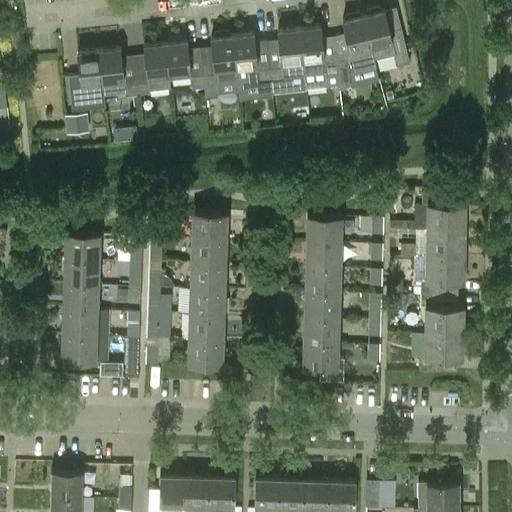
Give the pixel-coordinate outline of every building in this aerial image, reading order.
[(363,13),(371,45),(392,40),(384,8),(363,13)] [(345,17),(342,18),(345,31),(350,50),(348,58),(350,71),(375,65),(374,58),(371,45),(363,13),(360,14),(360,12),(357,10),(346,12),(344,15),(345,17)] [(320,23),(298,26),(303,71),(321,69),(325,69),(324,60),(324,56),(323,48),(320,23)] [(303,71),(298,26),(277,28),(281,61),(282,61),(283,73),(303,71)] [(213,58),(201,59),(202,73),(204,86),(205,86),(206,93),(216,92),(217,92),(216,82),(237,79),(236,69),(235,66),(232,33),(229,33),(229,31),(226,29),(215,30),(213,33),(213,35),(210,35),(211,44),(213,58)] [(257,64),(253,31),(232,33),(235,66),(257,64)] [(167,38),(168,40),(165,40),(169,73),(190,71),(186,38),(183,38),(183,36),(180,34),(169,35),(167,38)] [(169,73),(165,40),(143,42),(147,76),(147,79),(136,81),(137,93),(149,92),(149,88),(170,86),(169,73)] [(395,56),(407,53),(404,41),(392,44),(395,56)] [(120,45),(98,47),(102,80),(103,80),(104,93),(118,91),(119,95),(125,94),(124,82),(123,78),(121,54),(120,45)] [(79,72),(68,73),(69,88),(70,100),(71,108),(84,107),(83,95),(103,93),(104,93),(103,80),(102,80),(98,47),(77,50),(79,72)] [(350,79),(348,58),(336,59),(337,71),(339,88),(344,88),(350,79)] [(337,71),(336,59),(324,60),(325,69),(325,73),(337,71)] [(270,79),(283,77),(281,65),(269,66),(270,79)] [(270,79),(269,66),(257,68),(258,80),(270,79)] [(202,73),(190,75),(191,87),(204,86),(202,73)] [(136,81),(124,82),(125,94),(137,93),(136,81)] [(64,111),(66,130),(89,128),(87,108),(64,111)] [(426,202),(426,228),(464,228),(464,202),(458,202),(458,190),(421,189),(421,202),(426,202)] [(226,236),(226,210),(191,209),(191,235),(226,236)] [(340,239),(341,213),(306,212),(305,238),(340,239)] [(371,215),(370,231),(383,232),(383,215),(371,215)] [(149,234),(162,234),(162,217),(149,217),(149,234)] [(464,254),(464,228),(426,228),(426,253),(420,253),(420,254),(464,254)] [(99,257),(99,231),(64,230),(63,256),(99,257)] [(142,249),(142,233),(119,232),(118,248),(142,249)] [(191,235),(190,260),(225,261),(226,236),(191,235)] [(305,238),(305,264),(340,265),(340,239),(305,238)] [(382,258),(383,241),(370,241),(359,240),(359,257),(370,258),(370,257),(382,258)] [(148,259),(161,260),(169,260),(169,243),(148,242),(148,259)] [(463,281),(464,254),(420,254),(420,293),(457,293),(457,281),(463,281)] [(63,256),(62,281),(98,282),(99,257),(63,256)] [(141,275),(141,259),(118,258),(118,274),(141,275)] [(160,285),(161,260),(148,259),(147,284),(160,285)] [(225,261),(190,260),(189,285),(224,286),(225,261)] [(340,265),(305,264),(304,289),(339,290),(340,265)] [(369,266),(369,282),(382,282),(382,266),(369,266)] [(98,282),(62,281),(62,306),(97,308),(98,282)] [(140,301),(141,284),(128,284),(127,300),(140,301)] [(189,285),(189,311),(223,312),(224,286),(189,285)] [(304,289),(303,314),(338,315),(339,290),(304,289)] [(381,308),(381,292),(369,291),(369,307),(381,308)] [(170,294),(147,292),(146,309),(169,310),(170,294)] [(425,305),(425,330),(463,331),(463,305),(457,305),(457,293),(420,293),(420,305),(425,305)] [(62,306),(61,331),(97,333),(97,308),(62,306)] [(139,326),(140,309),(127,309),(127,325),(139,326)] [(146,335),(158,335),(158,319),(169,319),(169,310),(146,309),(146,335)] [(189,311),(188,336),(223,337),(223,312),(189,311)] [(303,314),(303,340),(338,340),(338,315),(303,314)] [(380,333),(381,317),(367,316),(368,333),(380,333)] [(425,330),(424,355),(419,355),(419,369),(456,369),(457,357),(462,357),(463,331),(425,330)] [(97,333),(61,331),(60,358),(96,359),(97,333)] [(138,351),(139,334),(126,334),(126,350),(138,351)] [(158,344),(158,335),(146,335),(146,344),(145,344),(145,361),(157,361),(158,344)] [(223,337),(188,336),(187,362),(222,363),(223,337)] [(338,340),(303,340),(302,365),(337,366),(338,340)] [(379,359),(379,342),(367,341),(367,358),(379,359)] [(51,468),(50,493),(82,494),(82,469),(51,468)] [(184,504),(185,472),(160,471),(158,503),(184,504)] [(210,473),(185,472),(184,504),(209,505),(210,473)] [(235,474),(210,473),(209,505),(234,506),(235,474)] [(279,507),(280,475),(255,474),(254,507),(279,507)] [(279,507),(304,508),(305,476),(280,475),(279,507)] [(304,508),(329,509),(330,476),(305,476),(304,508)] [(355,510),(356,477),(330,476),(329,509),(355,510)] [(377,505),(378,478),(365,478),(364,504),(377,505)] [(426,479),(426,480),(418,480),(419,506),(459,506),(459,479),(426,479)] [(119,483),(118,495),(132,495),(132,484),(119,483)] [(49,511),(81,511),(82,494),(50,493),(49,511)] [(131,508),(132,495),(118,495),(118,508),(131,508)]
